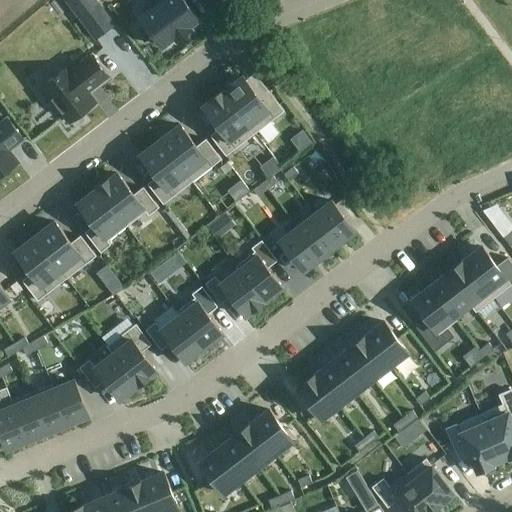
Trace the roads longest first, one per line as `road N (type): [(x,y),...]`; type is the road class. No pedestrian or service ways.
road 1 (residential): [(0,476),(184,398),(430,211),(511,169)]
road 2 (residential): [(328,0),(240,37),(0,217)]
